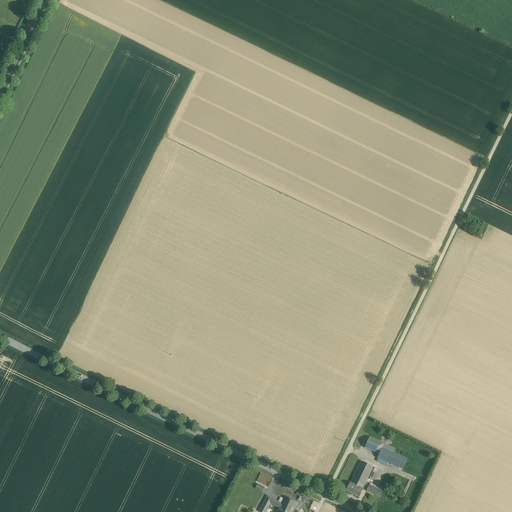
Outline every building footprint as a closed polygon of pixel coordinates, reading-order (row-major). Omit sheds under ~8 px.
[(385,444),(370,437),(364,448),(379,455),(383,448),(385,444)] [(395,449),(385,444),(383,448),(393,453),(395,449)] [(393,453),(383,448),(379,455),(378,458),(388,463),(401,470),(406,460),(393,453)] [(360,461),(350,482),(363,488),(374,467),(360,461)] [(363,488),(350,482),(346,491),(359,497),(363,488)] [(382,490),(369,484),(366,491),(379,497),(382,490)] [(268,496),(260,511),(265,511),(270,503),(265,501),(268,496)] [(278,502),(268,496),(265,501),(270,503),(279,508),(278,509),(279,509),(281,505),(282,504),(278,502)] [(281,505),(293,511),(294,509),(297,503),(285,497),(284,499),(282,504),(281,505)]
